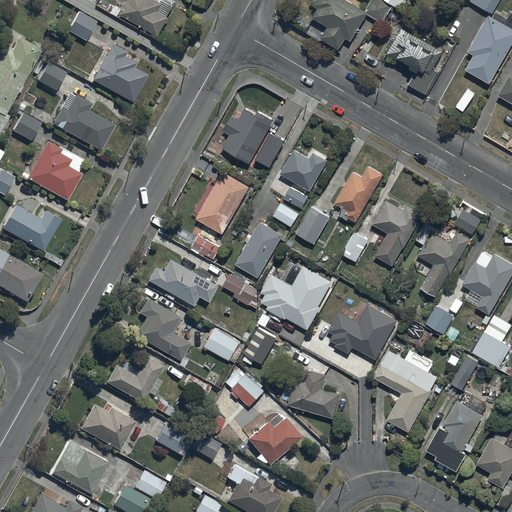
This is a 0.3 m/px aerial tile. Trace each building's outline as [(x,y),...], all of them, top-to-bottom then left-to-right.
[(165,0),(160,0),(159,3),(154,0),(128,0),(120,16),(158,37),(169,18),(168,18),(173,7),(172,4),(165,0)] [(317,0),(313,7),(318,10),(313,19),(328,28),(321,40),(340,51),(346,39),(353,42),(368,16),(382,24),(393,6),(381,0),(371,0),(365,11),(345,0),(317,0)] [(407,0),(384,0),(401,10),(407,0)] [(465,0),(493,15),(500,0),(465,0)] [(86,42),(97,23),(79,13),(68,33),(86,42)] [(490,15),(469,53),(474,56),(465,71),(490,86),(511,48),(511,13),(507,19),(497,13),(494,18),(490,15)] [(443,52),(401,29),(387,55),(411,68),(410,70),(415,73),(408,86),(427,96),(439,74),(433,71),(443,52)] [(41,50),(19,39),(12,52),(2,47),(0,51),(0,134),(9,117),(6,116),(17,93),(20,95),(23,88),(22,88),(41,50)] [(132,104),(147,76),(134,69),(137,64),(125,57),(127,53),(112,45),(91,83),(132,104)] [(56,92),(66,74),(49,65),(40,83),(56,92)] [(511,104),(511,77),(510,77),(498,97),(511,104)] [(89,111),(92,104),(69,93),(52,126),(101,152),(115,125),(89,111)] [(250,166),(274,121),(257,112),(256,115),(244,109),(238,120),(231,117),(223,132),(230,135),(222,151),(250,166)] [(14,132),(31,141),(41,124),(23,114),(14,132)] [(271,133),(256,159),(271,168),(286,141),(271,133)] [(72,155),(47,143),(27,180),(67,201),(81,175),(68,168),(71,162),(69,161),(72,155)] [(310,159),(294,150),(280,174),(310,191),(328,161),(314,153),(310,159)] [(384,176),(369,167),(362,178),(353,172),(334,204),(348,212),(346,216),(356,223),(384,176)] [(0,193),(4,196),(15,178),(0,169),(0,193)] [(196,219),(223,234),(250,188),(223,172),(215,186),(213,185),(207,197),(208,198),(196,219)] [(308,198),(290,188),(284,199),(302,209),(308,198)] [(423,215),(407,206),(405,211),(390,203),(391,202),(385,198),(372,221),(374,222),(373,225),(390,234),(377,257),(394,267),(423,215)] [(300,214),(281,203),(273,216),(292,227),(300,214)] [(40,220),(15,205),(1,230),(43,254),(61,221),(45,212),(40,220)] [(330,218),(311,207),(296,234),(315,245),(330,218)] [(481,220),(463,210),(455,224),(473,235),(481,220)] [(283,236),(260,223),(236,265),(259,278),(283,236)] [(370,241),(354,232),(342,255),(357,263),(370,241)] [(470,240),(457,233),(450,244),(431,233),(418,256),(433,265),(420,288),(436,297),(450,274),(451,275),(470,240)] [(214,260),(221,248),(198,236),(191,248),(214,260)] [(17,261),(0,251),(0,286),(28,302),(42,275),(17,261)] [(511,276),(511,265),(494,255),(493,258),(481,252),(463,285),(466,287),(463,293),(479,302),(476,307),(490,315),(511,276)] [(168,294),(166,299),(181,307),(183,305),(194,312),(196,307),(193,306),(198,298),(208,304),(217,287),(169,261),(163,272),(155,268),(148,282),(168,294)] [(288,319),(309,331),(322,308),(320,307),(333,283),(304,267),(294,286),(272,274),(262,293),(267,295),(263,303),(269,306),(267,310),(287,321),(288,319)] [(249,306),(258,290),(250,285),(251,282),(235,274),(234,276),(231,274),(223,288),(235,294),(233,298),(249,306)] [(183,358),(190,344),(172,334),(181,318),(147,299),(139,314),(146,317),(133,340),(184,369),(188,361),(183,358)] [(359,322),(340,311),(329,332),(334,335),(331,340),(338,344),(336,347),(350,354),(353,347),(377,360),(399,321),(369,304),(359,322)] [(454,316),(437,306),(426,325),(444,335),(454,316)] [(230,361),(240,343),(215,328),(205,347),(230,361)] [(277,338),(258,328),(244,355),(263,365),(277,338)] [(511,348),(484,332),(472,354),(499,369),(511,348)] [(440,373),(390,345),(373,375),(402,391),(388,416),(410,428),(440,373)] [(479,363),(468,356),(451,384),(462,390),(479,363)] [(163,367),(146,358),(139,371),(130,366),(126,372),(116,366),(106,383),(143,404),(149,393),(154,396),(162,382),(157,380),(163,367)] [(230,389),(250,407),(264,392),(261,389),(263,387),(242,366),(226,382),(232,388),(230,389)] [(323,390),(326,376),(298,369),(288,407),(334,419),(341,394),(323,390)] [(212,388),(190,375),(183,386),(206,398),(212,388)] [(284,392),(275,383),(268,390),(278,399),(284,392)] [(483,410),(481,409),(483,403),(482,401),(479,399),(477,398),(475,397),(472,397),(469,397),(466,398),(464,400),(456,396),(443,419),(447,422),(444,426),(439,423),(426,446),(436,452),(435,454),(456,466),(465,449),(462,448),(483,410)] [(107,412),(93,405),(80,432),(120,452),(135,422),(109,409),(107,412)] [(278,415),(248,440),(269,465),(301,439),(285,419),(283,421),(278,415)] [(193,439),(165,423),(155,440),(183,456),(193,439)] [(495,432),(476,464),(492,474),(488,480),(503,489),(511,472),(511,449),(505,445),(508,439),(495,432)] [(108,465),(69,441),(51,471),(90,495),(108,465)] [(235,484),(226,500),(246,511),(274,511),(282,499),(269,491),(272,486),(235,465),(227,479),(235,484)] [(145,469),(134,488),(157,500),(167,481),(145,469)] [(146,511),(152,502),(124,486),(124,488),(114,506),(124,511),(146,511)] [(116,498),(103,491),(97,501),(110,508),(116,498)] [(204,495),(194,511),(195,511),(216,511),(221,505),(204,495)] [(63,509),(40,496),(30,511),(79,511),(82,508),(68,500),(63,509)]
